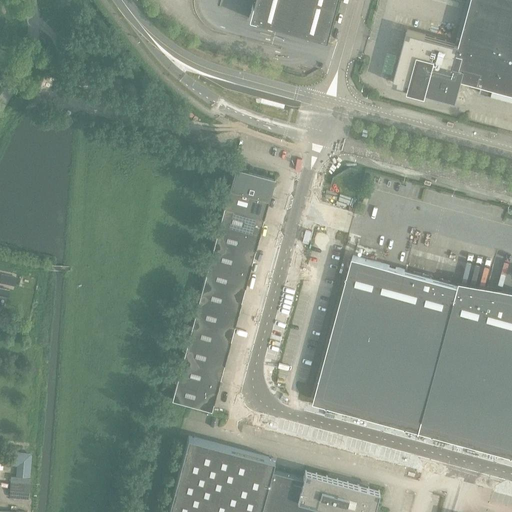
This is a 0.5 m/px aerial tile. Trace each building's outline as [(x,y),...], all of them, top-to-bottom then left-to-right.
[(253,0),(249,18),(326,39),(336,0),(253,0)] [(511,0),(471,0),(459,44),(454,65),(465,68),(462,79),(482,84),(480,93),(511,101),(511,0)] [(459,44),(408,30),(393,83),(424,91),(433,59),(443,62),(454,65),(459,44)] [(443,62),(433,59),(424,91),(435,94),(443,62)] [(454,65),(443,62),(435,94),(445,97),(454,65)] [(462,79),(465,68),(454,65),(445,97),(457,100),(462,79)] [(270,198),(276,177),(236,166),(230,187),(270,198)] [(270,198),(230,187),(225,208),(264,219),(270,198)] [(264,219),(225,208),(219,229),(259,240),(264,219)] [(259,240),(219,229),(213,251),(253,262),(259,240)] [(253,262),(213,251),(207,272),(247,283),(253,262)] [(415,272),(353,255),(314,400),(376,417),(415,272)] [(247,283),(207,272),(201,293),(241,304),(247,283)] [(477,289),(415,272),(376,417),(438,434),(477,289)] [(16,278),(1,275),(0,282),(15,285),(16,278)] [(511,404),(511,298),(477,289),(438,434),(500,450),(511,404)] [(241,304),(201,293),(195,314),(235,325),(241,304)] [(235,325),(195,314),(189,335),(229,346),(235,325)] [(229,346),(189,335),(184,357),(224,368),(229,346)] [(224,368),(184,357),(178,378),(218,389),(224,368)] [(218,389),(178,378),(172,399),(212,410),(218,389)] [(511,404),(500,450),(511,453),(511,404)] [(260,511),(272,469),(275,459),(188,436),(167,511),(260,511)] [(380,511),(377,509),(375,508),(379,490),(305,470),(303,478),(272,469),(260,511),(380,511)] [(10,498),(22,499),(24,483),(11,482),(10,498)]
